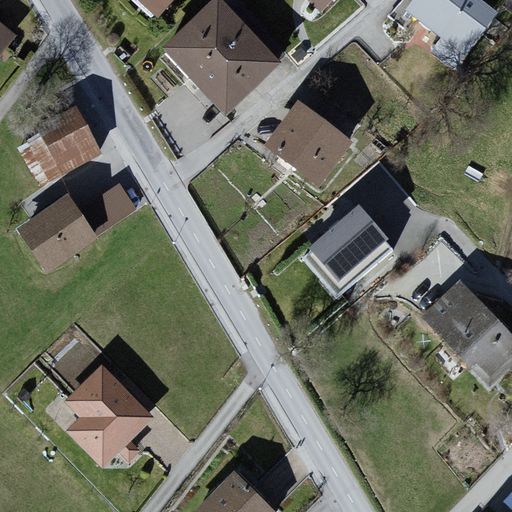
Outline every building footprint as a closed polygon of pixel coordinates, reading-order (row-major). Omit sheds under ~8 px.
[(129,0),(146,16),(161,0),(129,0)] [(212,0),(162,46),(220,109),(272,61),(215,0),(212,0)] [(485,14),(466,0),(408,0),(396,18),(451,59),(485,14)] [(232,13),(275,58),(285,49),(242,4),(232,13)] [(311,184),(339,145),(288,109),(260,149),(311,184)] [(19,150),(37,181),(86,152),(68,122),(19,150)] [(116,190),(82,212),(95,231),(129,210),(116,190)] [(27,231),(49,260),(88,230),(66,201),(27,231)] [(394,248),(365,209),(307,253),(337,291),(394,248)] [(508,348),(451,288),(417,320),(474,380),(508,348)] [(137,421),(93,373),(49,413),(93,460),(137,421)] [(252,511),(225,485),(197,511),(252,511)]
